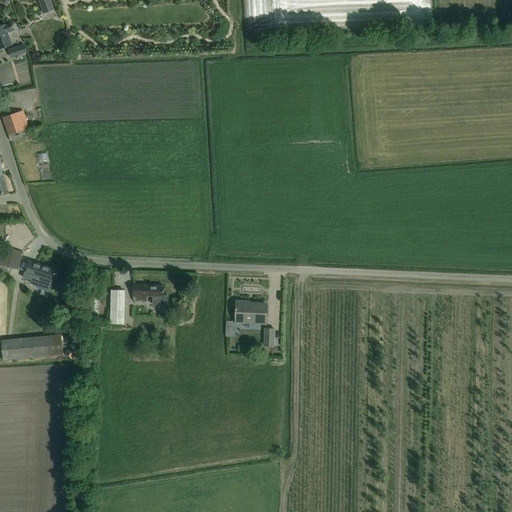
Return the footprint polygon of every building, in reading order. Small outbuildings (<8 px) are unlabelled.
[(50,0),(38,0),(43,14),(54,10),(50,0)] [(23,20),(15,23),(19,34),(27,31),(23,20)] [(5,25),(1,26),(0,26),(0,48),(3,47),(4,48),(6,47),(5,47),(11,45),(7,32),(13,30),(11,23),(5,25)] [(26,51),(24,45),(8,50),(10,57),(26,51)] [(23,111),(12,114),(2,117),(10,141),(21,137),(19,131),(28,128),(23,111)] [(5,246),(2,256),(0,261),(0,268),(9,272),(10,268),(17,270),(23,252),(5,246)] [(52,280),(54,274),(55,274),(55,273),(54,273),(56,269),(28,260),(23,277),(39,282),(37,287),(48,292),(52,280)] [(163,286),(133,285),(133,300),(146,300),(147,296),(153,296),(153,304),(167,305),(167,296),(163,296),(163,286)] [(112,290),(111,300),(110,323),(122,324),(124,290),(112,290)] [(236,301),(236,311),(235,323),(265,325),(266,304),(249,304),(249,302),(236,301)] [(265,329),(264,346),(273,346),(274,329),(265,329)] [(3,360),(63,354),(61,335),(1,340),(3,360)]
